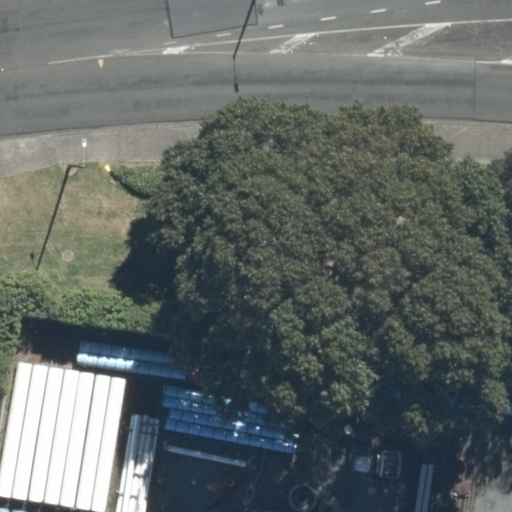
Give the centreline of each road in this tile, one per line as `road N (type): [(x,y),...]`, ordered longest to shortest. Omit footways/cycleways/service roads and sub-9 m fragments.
road 1 (secondary): [(511,99),(8,63)]
road 2 (secondary): [(8,63),(332,15)]
road 3 (secondary): [(332,15),(511,1)]
